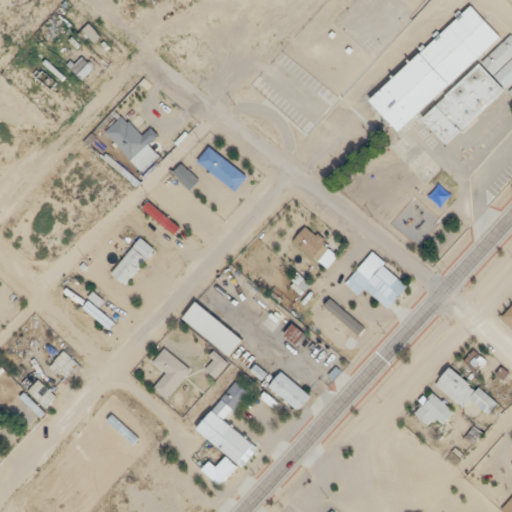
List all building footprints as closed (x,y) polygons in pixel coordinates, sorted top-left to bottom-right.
[(466,14),(366,107),(395,137),(495,44),(466,14)] [(416,123),(441,148),(498,92),(511,106),(511,31),(511,30),(416,123)] [(143,135),(124,115),(106,132),(142,170),(159,154),(149,143),(157,136),(150,128),(143,135)] [(237,190),(248,174),(209,146),(198,161),(237,190)] [(326,269),(339,255),(307,226),(294,240),(326,269)] [(125,285),(157,249),(143,236),(110,272),(125,285)] [(407,285),(385,264),(369,281),(391,302),(407,285)] [(511,304),(503,314),(511,322),(511,304)] [(155,360),(167,370),(155,385),(168,396),(192,367),(166,345),(155,360)] [(466,362),(480,369),(486,357),(472,350),(466,362)] [(436,383),(463,405),(470,397),(488,412),(499,399),(453,362),(436,383)] [(311,394),(284,368),(270,382),(297,408),(311,394)] [(197,428),(239,460),(256,438),(229,417),(251,389),(237,378),(197,428)]
